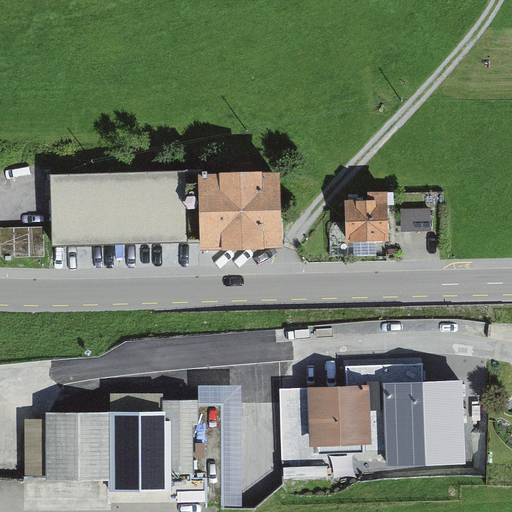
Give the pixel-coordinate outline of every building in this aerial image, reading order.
[(281,173),(51,176),(52,245),(201,243),(201,251),(282,249),(281,173)] [(367,202),(346,203),(346,244),(390,243),(389,192),(367,192),(367,202)] [(431,209),(401,209),(401,232),(431,232),(431,209)] [(447,379),(263,386),(266,465),(450,458),(447,379)] [(164,409),(5,412),(6,482),(165,479),(164,409)] [(494,423),(479,422),(474,472),(488,473),(494,423)] [(226,466),(225,508),(245,508),(246,466),(226,466)]
